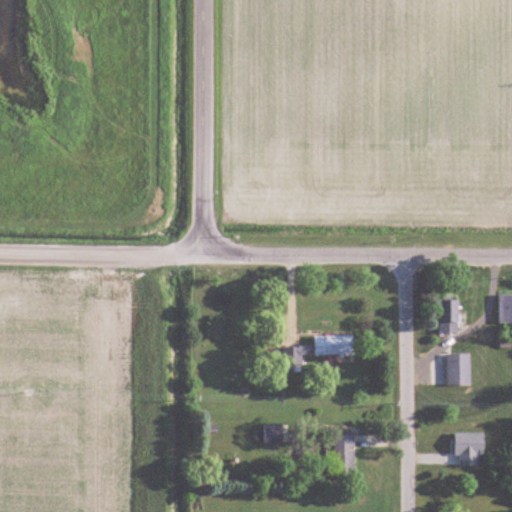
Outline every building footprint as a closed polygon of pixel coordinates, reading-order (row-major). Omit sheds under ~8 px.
[(511,295),(499,296),(499,325),(511,324),(511,295)] [(439,334),(459,334),(459,300),(439,300),(439,334)] [(301,373),(301,355),(353,355),(353,336),(314,336),(314,347),(283,347),(283,373),(301,373)] [(447,386),(470,386),(470,354),(447,354),(447,386)] [(285,424),(263,424),(263,444),(285,444),(285,424)] [(354,434),(333,434),(333,478),(354,478),(354,434)] [(444,489),(463,489),(463,463),(444,463),(444,489)]
